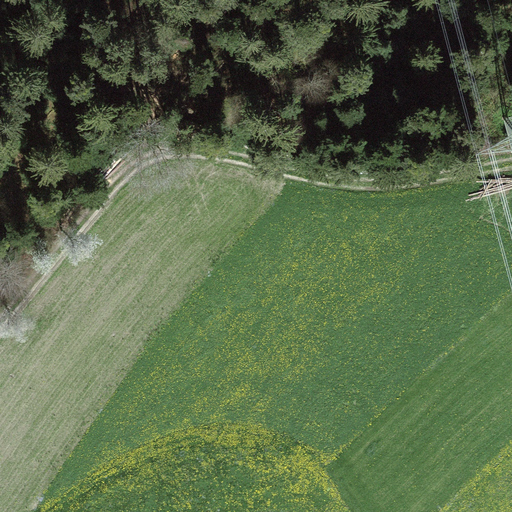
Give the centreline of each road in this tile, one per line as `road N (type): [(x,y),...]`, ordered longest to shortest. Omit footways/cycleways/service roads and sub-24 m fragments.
road 1 (track): [(123,179),(325,178),(511,163)]
road 2 (track): [(123,179),(0,323)]
